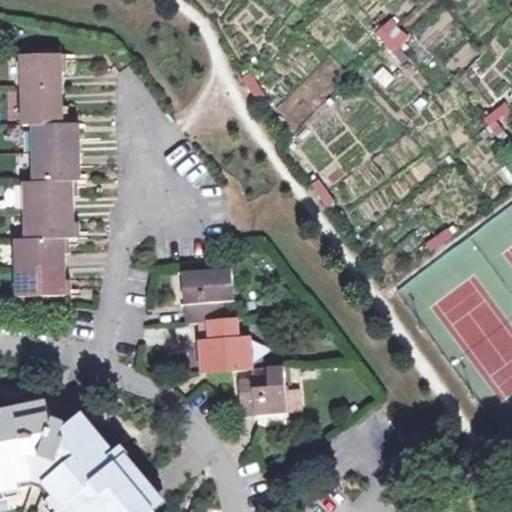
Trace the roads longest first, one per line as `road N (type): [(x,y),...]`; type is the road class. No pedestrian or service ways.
road 1 (residential): [(103,368),(143,142),(125,72)]
road 2 (residential): [(103,368),(192,420),(245,498),(246,511)]
